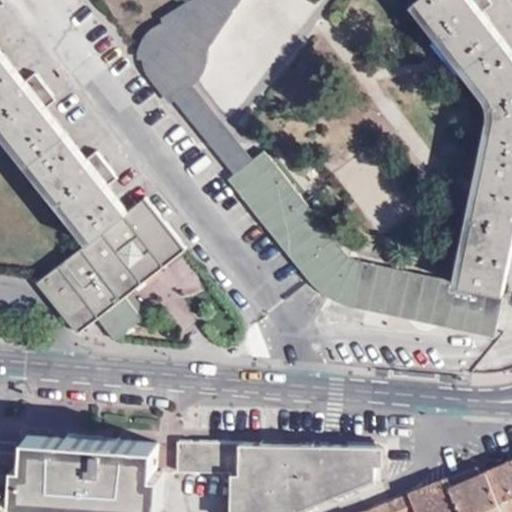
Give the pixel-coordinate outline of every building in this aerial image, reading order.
[(180,0),(177,2),(212,45),(236,0),(180,0)] [(420,0),(494,89),(460,268),(362,248),(264,138),(255,146),(237,161),(234,163),(341,288),(493,316),(510,233),(511,233),(511,44),(477,1),(478,0),(420,0)] [(169,91),(173,86),(189,70),(212,45),(177,2),(125,40),(169,91)] [(38,276),(78,327),(101,311),(120,334),(146,310),(129,289),(188,241),(148,190),(130,203),(107,178),(115,172),(93,145),(85,150),(48,102),(54,94),(32,68),(24,73),(0,42),(0,123),(90,234),(38,276)] [(173,86),(237,161),(255,146),(189,70),(173,86)] [(64,487),(155,493),(159,438),(21,427),(17,490),(64,493),(64,487)] [(293,511),(352,489),(377,479),(380,441),(177,435),(176,464),(239,466),(238,510),(233,511),(293,511)] [(511,511),(511,461),(486,471),(502,511),(511,511)] [(482,473),(477,464),(449,475),(466,511),(502,511),(486,471),(482,473)] [(466,511),(449,475),(410,490),(419,511),(466,511)] [(419,511),(410,490),(365,508),(366,511),(419,511)]
